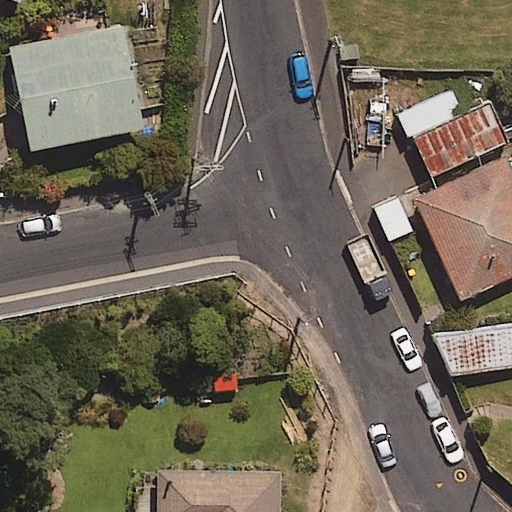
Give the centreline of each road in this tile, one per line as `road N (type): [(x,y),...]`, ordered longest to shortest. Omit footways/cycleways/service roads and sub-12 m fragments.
road 1 (residential): [(416,511),(392,486),(272,195)]
road 2 (residential): [(272,195),(0,255)]
road 3 (residential): [(272,195),(253,0)]
